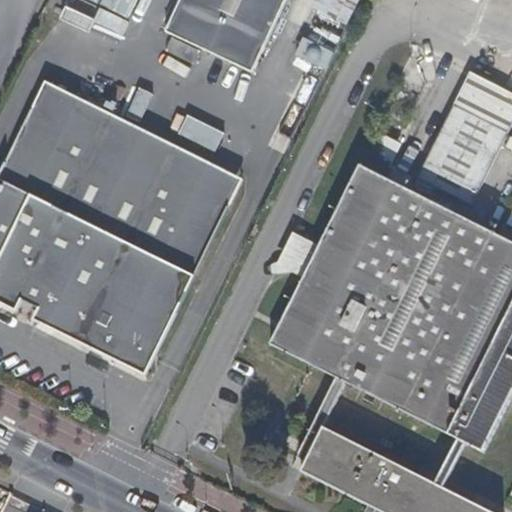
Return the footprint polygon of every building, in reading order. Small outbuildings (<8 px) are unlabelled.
[(109,0),(108,5),(131,13),(135,0),(109,0)] [(288,0),(189,0),(171,37),(252,77),(288,0)] [(361,0),(317,0),(313,10),(348,27),(361,0)] [(304,37),(296,54),(327,69),(335,52),(304,37)] [(511,129),(511,94),(472,74),(419,179),(473,207),(511,129)] [(108,108),(139,122),(151,96),(119,82),(108,108)] [(79,99),(46,83),(31,111),(65,129),(79,99)] [(65,129),(31,111),(0,174),(0,305),(16,314),(22,302),(43,313),(39,324),(146,377),(229,209),(196,193),(210,164),(79,99),(65,129)] [(216,150),(224,131),(187,115),(179,134),(216,150)] [(404,146),(380,133),(362,166),(386,179),(404,146)] [(244,180),(210,164),(196,193),(229,209),(244,180)] [(511,242),(386,179),(362,166),(271,345),(337,379),(348,384),(460,441),(469,445),(485,454),(511,400),(511,242)] [(348,384),(337,379),(297,459),(307,464),(325,429),(348,384)] [(307,464),(302,473),(380,511),(489,511),(446,490),(436,485),(325,429),(307,464)] [(469,445),(460,441),(436,485),(446,490),(469,445)]
